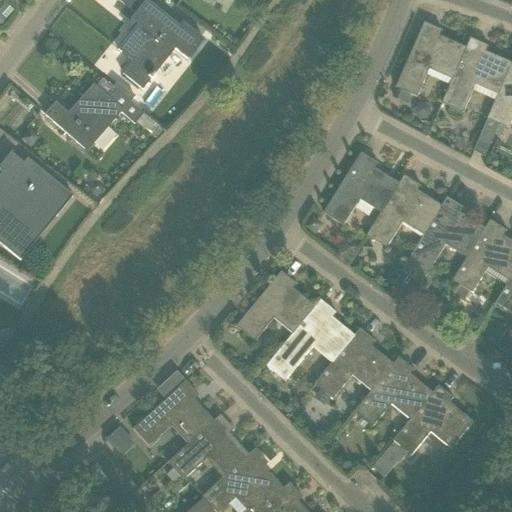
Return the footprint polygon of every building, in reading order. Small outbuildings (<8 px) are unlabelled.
[(131,20),(133,21),(127,29),(131,32),(118,50),(133,62),(123,74),(142,91),(175,51),(187,60),(203,40),(182,24),(179,28),(149,3),(151,0),(117,0),(135,14),(131,20)] [(5,4),(0,10),(0,24),(4,20),(13,11),(5,4)] [(445,77),(453,81),(467,48),(434,34),(436,28),(425,23),(396,88),(411,95),(417,97),(432,64),(448,70),(445,77)] [(467,48),(453,81),(443,105),(463,114),(478,80),(493,86),(491,93),(499,96),(511,65),(511,63),(480,49),(482,44),(471,39),(467,48)] [(511,65),(499,96),(484,130),(495,135),(499,125),(509,129),(511,121),(511,65)] [(102,79),(96,87),(93,85),(74,108),(76,110),(71,117),(55,103),(45,115),(86,153),(121,113),(134,124),(136,123),(143,115),(130,103),(112,88),(102,79)] [(130,103),(138,93),(120,79),(112,88),(130,103)] [(407,105),(411,95),(396,88),(392,98),(407,105)] [(31,148),(35,143),(33,133),(28,130),(20,139),(31,148)] [(0,242),(0,243),(15,224),(41,245),(61,221),(26,192),(48,166),(19,143),(17,146),(0,166),(0,170),(3,173),(0,175),(0,242)] [(373,209),(382,214),(400,184),(385,175),(369,165),(372,160),(362,154),(324,214),(344,227),(363,195),(377,204),(373,209)] [(412,188),(415,183),(405,176),(400,184),(382,214),(368,237),(387,249),(407,218),(421,227),(417,232),(424,237),(425,237),(443,207),(412,188)] [(425,237),(424,237),(402,273),(405,275),(412,279),(422,285),(450,240),(463,248),(459,254),(467,259),(486,229),(455,210),(458,205),(448,199),(443,207),(425,237)] [(324,225),(313,217),(305,228),(316,235),(324,225)] [(473,294),(492,263),(505,271),(502,277),(510,282),(511,278),(511,241),(498,233),(501,228),(491,221),(486,229),(467,259),(453,281),(460,286),(470,293),(473,294)] [(363,256),(373,256),(373,248),(364,248),(363,256)] [(288,285),(292,280),(282,273),(237,328),(255,343),(279,314),(291,324),(287,329),(294,335),(316,308),(304,298),(288,285)] [(412,279),(405,275),(401,282),(408,286),(412,279)] [(511,278),(510,282),(496,304),(511,314),(511,278)] [(470,293),(460,286),(455,294),(465,301),(470,293)] [(327,358),(333,364),(355,336),(343,327),(327,314),(331,309),(322,301),(316,308),(294,335),(267,368),(285,382),(294,371),(318,342),(332,353),(327,358)] [(317,384),(322,389),(332,397),(334,399),(357,371),(370,381),(365,387),(372,393),(394,365),(377,350),(367,342),(370,337),(361,330),(355,336),(333,364),(317,384)] [(511,339),(507,336),(498,348),(509,355),(511,350),(511,339)] [(404,416),(411,422),(434,394),(421,383),(406,370),(409,366),(400,358),(394,365),(372,393),(355,413),(372,428),(396,400),(409,410),(404,416)] [(182,439),(188,446),(213,422),(189,395),(193,391),(185,382),(133,430),(148,447),(175,421),(187,434),(182,439)] [(434,394),(411,422),(394,442),(412,457),(436,428),(449,439),(444,444),(452,450),(474,423),(445,399),(449,395),(439,387),(434,394)] [(319,393),(316,397),(326,405),(332,397),(322,389),(319,393)] [(282,409),(285,413),(290,414),(294,412),(295,407),(292,403),(287,402),(283,404),(282,409)] [(220,416),(213,422),(188,446),(168,464),(183,481),(211,456),(222,468),(217,473),(222,479),(248,456),(224,429),(228,425),(220,416)] [(135,445),(120,428),(106,441),(121,457),(135,445)] [(399,463),(406,454),(394,444),(387,453),(399,463)] [(248,456),(222,479),(202,498),(214,511),(220,511),(245,490),(256,503),(251,507),(255,511),(258,511),(282,490),(258,463),(262,459),(254,450),(248,456)] [(179,477),(173,469),(166,476),(172,483),(179,477)] [(282,490),(258,511),(306,511),(293,497),(297,493),(289,484),(282,490)]
